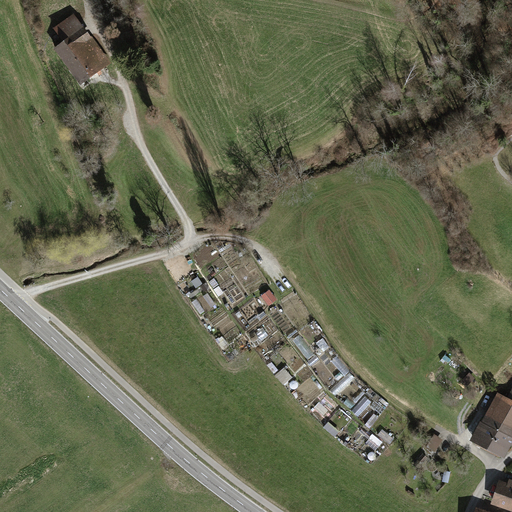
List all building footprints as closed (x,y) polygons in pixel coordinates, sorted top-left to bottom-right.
[(111,64),(74,14),(53,29),(63,43),(53,50),(80,87),(111,64)] [(267,308),(277,302),(270,291),(260,298),(267,308)] [(470,373),(461,381),(468,388),(477,380),(470,373)] [(511,386),(508,395),(497,389),(480,420),(511,437),(511,386)] [(497,430),(480,420),(470,439),(488,448),(497,430)] [(511,437),(497,430),(488,448),(505,457),(511,443),(511,437)] [(435,434),(427,446),(435,451),(443,439),(435,434)] [(423,453),(414,464),(418,468),(428,458),(423,453)] [(451,472),(445,470),(442,481),(449,483),(451,472)] [(508,482),(499,479),(491,504),(511,510),(511,479),(509,478),(508,482)]
